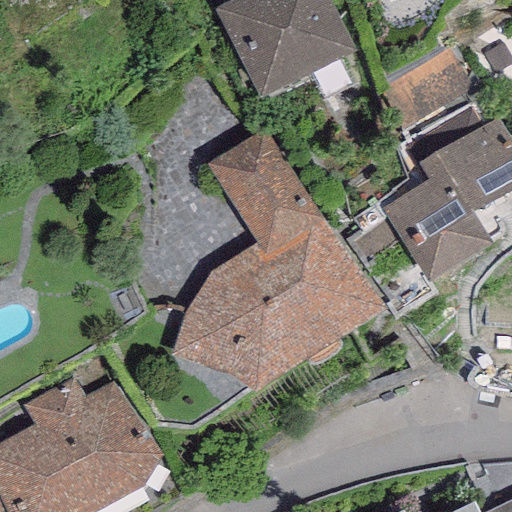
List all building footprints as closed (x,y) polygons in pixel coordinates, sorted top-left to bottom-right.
[(320,0),(260,0),(212,24),(258,116),(355,67),(320,0)] [(511,207),(511,154),(496,127),(417,176),(426,194),(380,216),(426,304),(492,266),(475,231),(511,207)] [(264,137),(204,173),(255,253),(207,282),(191,307),(183,322),(177,341),(170,363),(218,379),(231,384),(237,392),(255,418),(260,412),(266,407),(387,334),(264,137)] [(34,422),(0,440),(0,511),(86,511),(99,507),(141,483),(160,450),(113,380),(82,395),(73,378),(23,403),(34,422)] [(511,511),(511,499),(486,511),(481,511),(473,497),(442,511),(406,511),(403,507),(392,511),(511,511)]
